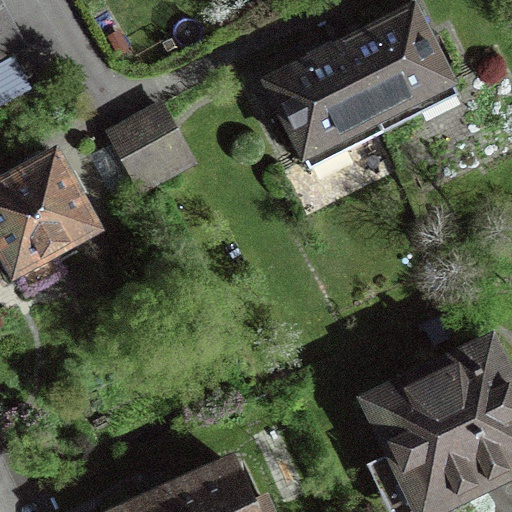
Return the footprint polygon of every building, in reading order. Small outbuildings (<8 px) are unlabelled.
[(1,0),(0,0),(0,63),(28,48),(1,0)] [(340,45),(383,131),(419,113),(413,101),(450,82),(413,8),(340,45)] [(347,149),(383,131),(340,45),(266,82),(304,156),(341,137),(347,149)] [(0,101),(26,87),(12,60),(0,66),(0,101)] [(161,107),(110,135),(139,188),(168,172),(189,160),(174,131),(161,107)] [(95,229),(54,156),(0,185),(0,245),(26,292),(62,273),(51,253),(95,229)] [(511,467),(511,393),(488,345),(371,402),(424,511),(511,467)] [(269,511),(262,498),(248,504),(230,464),(125,511),(269,511)]
